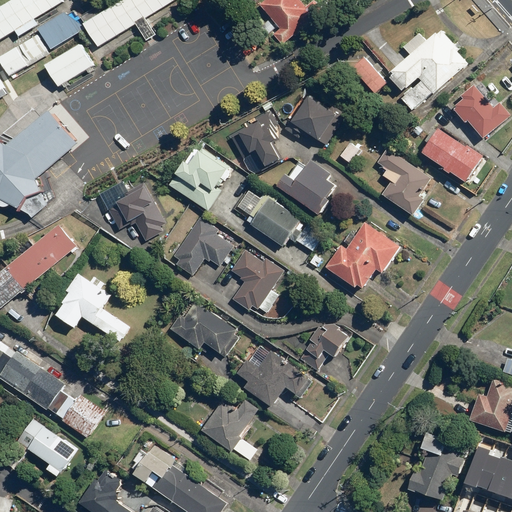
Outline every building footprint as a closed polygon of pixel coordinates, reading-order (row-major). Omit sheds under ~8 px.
[(63,0),(16,0),(0,10),(0,41),(18,31),(21,36),(41,25),(37,19),(65,2),(63,0)] [(126,0),(88,24),(101,46),(129,29),(133,35),(152,23),(149,18),(166,7),(168,12),(178,5),(176,1),(177,0),(126,0)] [(275,34),(285,45),(305,27),(307,29),(326,12),(316,1),(308,7),(301,0),(267,0),(262,5),(282,28),(275,34)] [(67,12),(41,28),(54,50),(89,29),(67,12)] [(262,26),(269,34),(277,29),(270,20),(262,26)] [(435,93),(436,94),(470,63),(459,51),(461,49),(443,29),(428,42),(413,55),(395,71),(398,74),(394,78),(405,91),(409,87),(410,89),(422,78),(424,80),(405,98),(416,110),(435,93)] [(19,48),(2,58),(12,76),(30,66),(52,54),(41,35),(19,47),(19,48)] [(83,45),(49,65),(62,87),(96,66),(83,45)] [(354,67),(377,94),(389,83),(366,57),(354,67)] [(471,120),(486,138),(511,116),(511,113),(502,102),(495,108),(476,85),(464,95),(467,99),(456,108),(468,122),(471,120)] [(301,138),(307,130),(328,144),(349,115),(335,105),(332,108),(311,94),(287,128),(301,138)] [(0,136),(0,198),(23,211),(47,192),(43,178),(63,159),(81,142),(52,110),(10,145),(0,136)] [(260,150),(269,167),(284,159),(276,142),(282,139),(276,127),(281,124),(274,110),(259,118),(262,122),(234,136),(246,158),(260,150)] [(425,153),(469,182),(486,156),(470,145),(469,146),(441,128),(425,153)] [(342,155),(351,162),(361,149),(352,142),(342,155)] [(172,185),(211,211),(225,189),(220,187),(234,166),(205,147),(202,152),(197,148),(172,185)] [(384,195),(416,215),(427,199),(422,196),(434,177),(389,148),(380,162),(389,168),(385,174),(394,180),(384,195)] [(282,187),(324,215),(334,200),(331,198),(340,185),(331,179),(335,173),(315,160),(301,181),(290,174),(282,187)] [(129,198),(111,208),(123,229),(137,221),(148,241),(165,232),(162,227),(169,223),(146,182),(127,193),(129,198)] [(249,221),(287,246),(292,238),(298,242),(305,232),(299,228),(305,219),(279,202),(282,197),(271,190),(265,199),(252,190),(241,206),(253,215),(249,221)] [(203,217),(177,256),(181,259),(178,264),(196,275),(207,258),(212,261),(213,260),(223,266),(236,245),(218,233),(221,229),(203,217)] [(300,241),(317,253),(330,233),(313,222),(300,241)] [(366,289),(380,269),(385,273),(403,247),(367,222),(348,249),(343,245),(329,267),(359,287),(361,285),(366,289)] [(61,224),(0,275),(0,307),(2,311),(80,246),(61,224)] [(247,282),(235,299),(252,310),(255,305),(261,309),(262,307),(269,312),(281,295),(273,290),(286,270),(268,258),(265,262),(247,250),(234,271),(243,277),(242,279),(247,282)] [(67,303),(60,315),(79,328),(86,316),(123,341),(133,326),(105,308),(114,295),(104,288),(107,283),(96,276),(93,281),(81,273),(70,291),(72,293),(66,302),(67,303)] [(182,315),(173,329),(203,349),(208,342),(228,356),(240,337),(237,335),(240,329),(198,301),(187,318),(182,315)] [(371,328),(347,310),(338,322),(362,340),(371,328)] [(314,340),(302,358),(321,370),(332,352),(339,357),(352,336),(340,329),(342,327),(336,323),(328,324),(327,326),(325,326),(324,328),(321,326),(312,339),(314,340)] [(251,381),(247,387),(276,407),(290,387),(300,394),(312,377),(273,350),(272,352),(261,345),(251,360),(249,359),(240,373),(251,381)] [(0,347),(0,373),(3,375),(15,358),(0,347)] [(2,377),(50,410),(52,408),(63,391),(68,383),(20,351),(15,358),(3,375),(2,377)] [(472,419),(508,431),(511,419),(511,383),(495,378),(489,395),(481,393),(472,419)] [(63,391),(52,408),(67,418),(78,401),(63,391)] [(65,420),(91,437),(109,411),(83,394),(78,401),(67,418),(65,420)] [(224,401),(205,429),(236,451),(237,449),(252,460),(259,449),(244,439),(246,437),(244,435),(262,408),(248,398),(241,408),(231,400),(228,404),(224,401)] [(0,431),(9,413),(0,408),(0,431)] [(10,454),(22,462),(31,448),(53,463),(49,469),(60,477),(64,471),(65,472),(81,449),(36,418),(10,454)] [(409,488),(445,499),(453,473),(459,475),(464,458),(459,456),(463,445),(429,434),(424,447),(428,448),(420,472),(415,470),(409,488)] [(137,474),(193,511),(224,511),(231,502),(171,462),(174,456),(156,444),(149,454),(142,450),(135,460),(138,461),(134,467),(139,471),(137,474)] [(490,450),(477,446),(464,483),(477,488),(478,486),(488,455),(490,450)] [(499,458),(488,455),(478,486),(488,490),(499,458)] [(499,458),(488,490),(503,495),(511,468),(511,460),(500,457),(499,458)] [(511,468),(503,495),(511,497),(511,468)] [(79,503),(92,511),(135,511),(118,501),(117,490),(123,481),(106,469),(98,481),(95,479),(79,503)]
